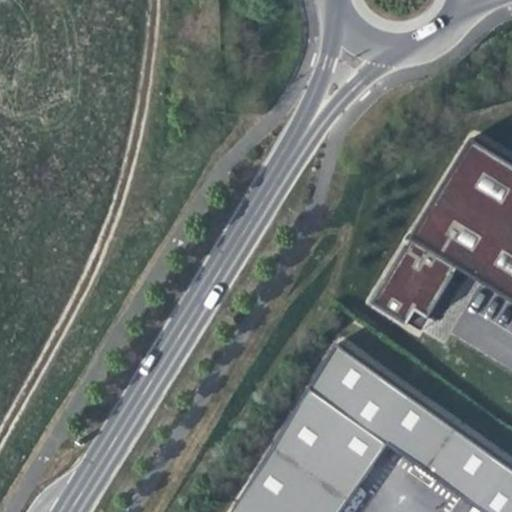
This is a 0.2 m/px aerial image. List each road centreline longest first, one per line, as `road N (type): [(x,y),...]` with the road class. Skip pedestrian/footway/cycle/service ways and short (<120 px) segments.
road 1 (tertiary): [(69,511),(366,32)]
road 2 (track): [(0,425),(101,243),(146,99),(152,0)]
